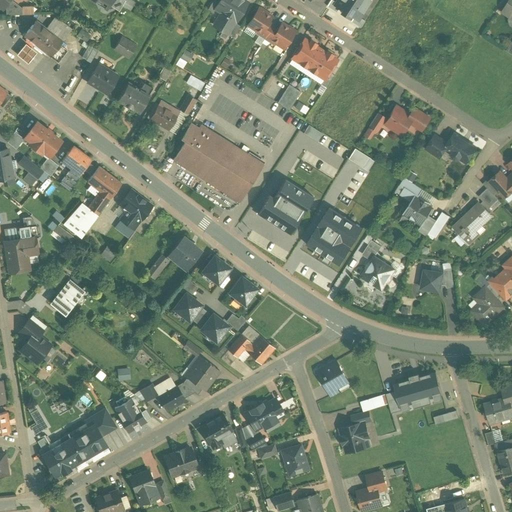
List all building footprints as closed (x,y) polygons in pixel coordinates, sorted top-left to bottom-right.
[(0,0),(0,10),(1,11),(9,0),(0,0)] [(86,0),(104,11),(107,6),(110,0),(86,0)] [(124,2),(120,0),(110,0),(107,6),(117,12),(124,2)] [(245,2),(241,0),(219,0),(213,11),(219,15),(212,27),(225,35),(226,32),(232,24),(245,2)] [(339,8),(335,5),(336,3),(331,0),(330,0),(327,6),(336,12),(339,8)] [(353,17),(358,20),(360,18),(371,0),(338,0),(336,3),(335,5),(339,8),(343,10),(341,13),(348,18),(350,15),(353,17)] [(511,0),(509,0),(501,13),(511,20),(511,0)] [(6,14),(32,14),(32,5),(6,5),(6,14)] [(264,40),(273,25),(268,22),(271,17),(256,8),(244,27),(264,40)] [(358,20),(353,17),(351,22),(360,28),(364,21),(360,18),(358,20)] [(36,19),(20,39),(24,42),(13,56),(25,66),(37,51),(49,61),(64,41),(36,19)] [(237,27),(232,24),(226,32),(232,36),(237,27)] [(273,25),(264,40),(283,52),(294,33),(280,24),(277,28),(273,25)] [(80,29),(76,36),(86,41),(89,35),(80,29)] [(137,44),(122,36),(113,51),(128,59),(137,44)] [(292,60),(308,71),(321,51),(305,40),(292,60)] [(90,61),(96,49),(86,44),(80,57),(90,61)] [(175,65),(183,69),(190,53),(182,49),(175,65)] [(336,61),(321,51),(308,71),(323,81),(327,74),(336,61)] [(117,76),(98,65),(87,84),(106,95),(117,76)] [(163,67),(157,76),(164,80),(170,71),(163,67)] [(199,91),(204,82),(189,74),(184,82),(199,91)] [(333,78),(327,74),(323,81),(319,87),(325,91),(333,78)] [(148,96),(127,83),(114,102),(138,115),(148,96)] [(299,94),(289,87),(278,104),(288,110),(299,94)] [(194,102),(187,98),(180,110),(187,114),(194,102)] [(176,117),(156,106),(147,122),(166,133),(176,117)] [(407,116),(395,108),(386,121),(381,128),(401,141),(410,126),(420,133),(429,119),(412,108),(407,116)] [(386,121),(378,116),(363,137),(372,143),(381,128),(386,121)] [(46,157),(59,141),(35,121),(22,138),(46,157)] [(236,196),(240,199),(262,165),(200,125),(198,129),(191,124),(181,139),(185,141),(172,160),(234,199),(236,196)] [(301,133),(315,142),(321,133),(307,124),(301,133)] [(15,151),(22,141),(13,134),(5,143),(15,151)] [(441,153),(446,146),(431,137),(423,151),(438,160),(441,153)] [(474,150),(452,137),(446,146),(441,153),(463,167),(474,150)] [(77,176),(89,160),(70,146),(58,162),(77,176)] [(368,169),(373,159),(351,149),(346,160),(368,169)] [(7,151),(0,151),(0,172),(9,171),(7,151)] [(39,169),(24,155),(16,164),(35,180),(42,171),(39,169)] [(48,176),(56,167),(47,160),(39,169),(42,171),(48,176)] [(119,184),(97,168),(85,184),(97,193),(86,208),(95,215),(119,184)] [(353,181),(339,173),(322,203),(335,211),(353,181)] [(495,175),(486,184),(503,202),(511,194),(511,183),(508,178),(503,182),(495,175)] [(300,215),(313,196),(285,179),(273,198),(300,215)] [(408,203),(401,215),(420,228),(435,206),(415,195),(419,189),(403,179),(393,193),(408,203)] [(152,206),(131,190),(120,204),(128,210),(121,219),(133,229),(140,220),(141,220),(152,206)] [(289,233),(300,215),(273,198),(269,195),(257,214),(262,217),(289,233)] [(344,229),(357,239),(377,209),(364,200),(344,229)] [(478,202),(450,228),(466,247),(482,234),(478,230),(492,218),(478,202)] [(78,238),(95,215),(86,208),(80,203),(62,225),(78,238)] [(177,229),(157,214),(147,228),(155,234),(143,250),(156,259),(177,229)] [(46,226),(52,231),(50,234),(66,247),(72,240),(55,227),(59,222),(53,218),(46,226)] [(345,255),(357,239),(344,229),(334,222),(322,239),(345,255)] [(18,231),(19,241),(33,239),(36,239),(35,228),(18,231)] [(198,250),(180,236),(165,255),(183,269),(198,250)] [(19,241),(4,244),(9,276),(29,272),(26,258),(36,256),(33,239),(19,241)] [(503,269),(486,283),(505,303),(510,298),(511,296),(511,253),(499,264),(503,269)] [(228,269),(212,256),(200,271),(216,284),(228,269)] [(394,269),(374,256),(362,276),(381,289),(394,269)] [(442,274),(425,271),(421,288),(435,291),(440,287),(442,274)] [(67,277),(46,302),(62,315),(83,289),(67,277)] [(254,290),(238,277),(225,293),(241,306),(254,290)] [(475,304),(467,311),(483,329),(505,307),(485,285),(470,297),(475,304)] [(199,306),(184,293),(170,310),(186,322),(199,306)] [(231,312),(224,321),(236,330),(243,321),(231,312)] [(227,327),(211,314),(197,330),(213,343),(227,327)] [(42,332),(26,320),(16,333),(24,339),(15,350),(34,365),(48,347),(37,339),(42,332)] [(250,345),(237,334),(225,349),(234,357),(241,348),(260,364),(272,349),(257,336),(250,345)] [(195,353),(180,373),(206,393),(221,374),(195,353)] [(336,358),(313,370),(328,396),(350,384),(336,358)] [(128,368),(116,368),(116,379),(128,379),(128,368)] [(434,371),(394,381),(401,409),(441,399),(434,371)] [(170,375),(150,388),(166,415),(186,404),(170,375)] [(501,399),(485,403),(490,424),(511,418),(511,415),(510,408),(511,407),(511,382),(498,386),(501,399)] [(271,392),(256,400),(272,428),(279,424),(276,419),(284,414),(271,392)] [(129,395),(107,410),(124,436),(146,422),(129,395)] [(361,411),(386,406),(384,395),(359,400),(361,411)] [(257,436),(272,428),(256,400),(241,409),(257,436)] [(47,428),(35,409),(28,413),(34,425),(28,428),(33,436),(47,428)] [(434,424),(457,418),(455,410),(432,417),(434,424)] [(2,413),(0,412),(0,435),(3,435),(2,433),(10,432),(7,412),(2,413)] [(222,413),(193,428),(208,456),(222,448),(217,438),(231,431),(222,413)] [(362,422),(337,429),(343,452),(368,446),(362,422)] [(39,455),(51,476),(104,446),(92,425),(39,455)] [(191,444),(159,456),(168,481),(200,470),(191,444)] [(272,445),(257,449),(260,458),(275,454),(272,445)] [(300,445),(279,450),(285,475),(307,470),(300,445)] [(511,446),(495,451),(502,476),(511,473),(511,446)] [(4,451),(0,452),(0,477),(9,476),(4,451)] [(149,465),(122,476),(136,509),(163,499),(149,465)] [(383,472),(365,476),(369,493),(356,496),(359,511),(363,511),(383,507),(379,490),(387,488),(383,472)] [(125,511),(117,489),(89,499),(92,511),(125,511)] [(291,506),(287,491),(271,495),(275,510),(291,506)] [(319,511),(315,496),(296,501),(299,511),(319,511)] [(440,511),(437,499),(426,502),(428,511),(440,511)] [(467,511),(464,499),(445,504),(447,511),(467,511)]
